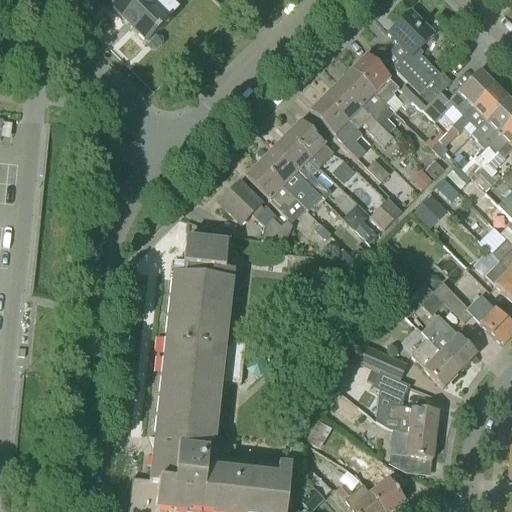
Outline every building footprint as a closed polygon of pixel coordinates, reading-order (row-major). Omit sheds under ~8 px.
[(114,0),(106,8),(144,43),(152,51),(156,51),(161,45),(161,41),(157,37),(166,27),(163,25),(175,12),(163,0),(114,0)] [(387,38),(397,47),(382,62),(406,86),(427,107),(439,95),(449,85),(440,75),(438,77),(419,58),(421,55),(418,51),(432,37),(410,15),(387,38)] [(350,74),(373,97),(385,108),(393,100),(391,97),(397,91),(364,59),(350,74)] [(336,87),(369,120),(375,125),(388,111),(385,108),(373,97),(350,74),(336,87)] [(461,120),(492,88),(478,74),(455,96),(447,105),(439,95),(427,107),(420,114),(433,127),(451,110),(461,120)] [(406,86),(399,94),(401,95),(411,105),(420,114),(427,107),(406,86)] [(375,125),(369,120),(336,87),(323,100),(346,124),(356,133),(363,127),(367,131),(364,134),(382,152),(392,142),(386,136),(375,125)] [(461,120),(450,130),(457,138),(468,127),(474,134),(484,125),(506,102),(492,88),(461,120)] [(411,105),(401,95),(397,99),(397,106),(403,112),(411,105)] [(356,133),(346,124),(323,100),(308,115),(341,148),(356,164),(364,156),(354,146),(361,139),(355,134),(356,133)] [(511,122),(511,107),(506,102),(484,125),(474,134),(470,138),(477,145),(476,146),(482,153),(511,122)] [(502,161),(511,153),(511,152),(511,122),(482,153),(461,174),(468,181),(469,180),(474,186),(484,178),(478,172),(497,156),(502,161)] [(285,139),(318,172),(333,156),(299,125),(285,139)] [(386,136),(392,142),(395,146),(402,139),(393,129),(386,136)] [(437,143),(442,138),(440,135),(430,144),(428,142),(424,145),(429,151),(437,143)] [(285,139),(271,153),(323,203),(330,196),(319,186),(318,187),(311,179),(318,172),(285,139)] [(443,150),(437,143),(429,151),(438,161),(439,162),(444,157),(447,154),(443,150)] [(281,190),(291,199),(295,196),(303,203),(306,199),(316,209),(322,202),(323,203),(271,153),(257,166),(281,190)] [(453,162),(462,170),(467,165),(459,156),(453,162)] [(373,164),(364,172),(379,187),(388,178),(373,164)] [(443,173),(434,165),(434,164),(424,173),(433,183),(443,173)] [(268,206),(290,227),(304,213),(295,204),(295,203),(291,199),(281,190),(257,166),(243,181),(269,205),(268,206)] [(461,174),(456,169),(445,179),(459,193),(470,183),(468,181),(461,174)] [(432,183),(425,175),(417,182),(424,190),(432,183)] [(458,197),(446,185),(437,194),(450,205),(458,197)] [(283,227),(265,210),(262,213),(237,189),(219,208),(241,229),(250,220),(254,224),(262,232),(260,243),(283,246),(291,230),(285,224),(283,227)] [(511,193),(496,209),(506,219),(511,212),(511,193)] [(445,215),(429,200),(413,216),(429,231),(445,215)] [(382,234),(399,217),(385,204),(369,221),(382,234)] [(362,224),(354,233),(369,247),(377,239),(362,224)] [(504,245),(511,252),(511,224),(506,231),(505,231),(498,238),(504,244),(504,245)] [(321,244),(329,239),(318,228),(312,234),(321,244)] [(213,447),(220,384),(240,387),(244,346),(224,344),(232,275),(223,274),(226,247),(184,242),(180,279),(171,278),(152,449),(148,484),(132,482),(132,481),(131,481),(127,511),(284,511),(289,471),(206,461),(207,446),(213,447)] [(497,266),(511,280),(511,252),(504,245),(490,258),(497,266)] [(358,266),(367,257),(357,247),(348,256),(358,266)] [(346,277),(356,266),(341,252),(331,263),(346,277)] [(484,280),(492,288),(511,308),(511,280),(497,266),(492,271),(484,280)] [(440,284),(435,278),(429,278),(423,284),(431,292),(440,284)] [(411,300),(430,320),(443,307),(431,295),(423,287),(411,300)] [(470,319),(501,350),(511,338),(511,332),(479,300),(467,312),(441,287),(431,295),(443,307),(463,327),(470,319)] [(413,315),(404,306),(396,314),(405,322),(413,315)] [(426,343),(458,375),(476,357),(456,338),(436,319),(420,336),(426,343)] [(441,392),(458,375),(426,343),(409,360),(441,392)] [(340,359),(371,373),(398,385),(405,367),(362,348),(360,352),(351,348),(343,355),(340,359)] [(358,372),(351,367),(346,377),(353,381),(358,372)] [(409,389),(398,385),(371,373),(369,379),(380,383),(376,391),(379,392),(402,403),(409,389)] [(377,408),(388,409),(401,411),(402,403),(379,392),(377,408)] [(323,420),(332,406),(320,399),(311,413),(323,420)] [(437,415),(409,412),(401,411),(388,409),(387,422),(398,423),(397,434),(434,439),(437,415)] [(303,446),(317,454),(330,432),(317,424),(303,446)] [(291,444),(292,434),(283,433),(283,443),(291,444)] [(391,434),(389,458),(404,460),(432,463),(434,439),(397,434),(397,435),(391,434)] [(281,451),(280,462),(289,463),(290,452),(281,451)] [(355,479),(378,511),(392,511),(404,504),(387,482),(374,465),(367,471),(366,470),(355,479)] [(321,503),(330,494),(309,474),(300,483),(309,491),(321,503)] [(348,511),(378,511),(355,479),(354,479),(362,490),(351,497),(344,488),(335,494),(348,511)] [(304,511),(312,511),(321,503),(309,491),(296,504),(304,511)]
